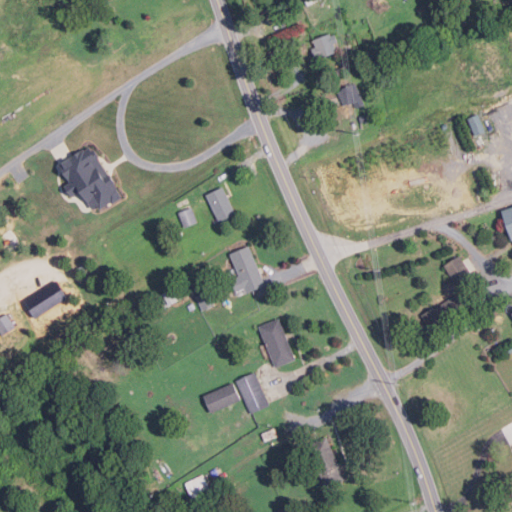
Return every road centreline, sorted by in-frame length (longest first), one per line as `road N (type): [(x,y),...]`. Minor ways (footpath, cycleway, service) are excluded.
road 1 (secondary): [(436,511),(409,433),(261,121)]
road 2 (secondary): [(261,121),(218,0)]
